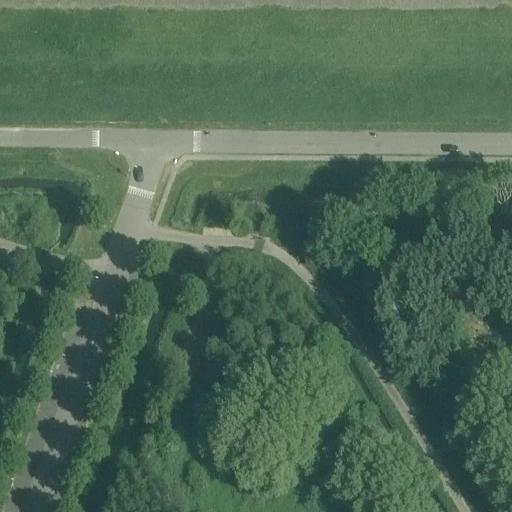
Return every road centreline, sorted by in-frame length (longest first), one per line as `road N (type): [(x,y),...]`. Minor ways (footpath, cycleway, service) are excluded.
road 1 (unclassified): [(30,511),(153,140)]
road 2 (unclassified): [(153,140),(511,142)]
road 3 (unclassified): [(0,139),(153,140)]
